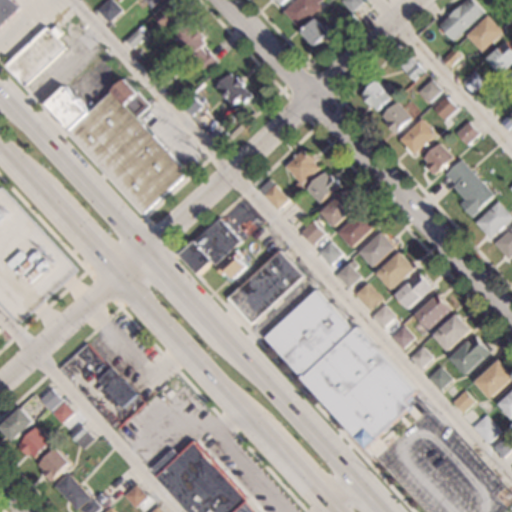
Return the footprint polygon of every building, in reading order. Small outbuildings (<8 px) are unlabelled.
[(13,0),(22,9),(0,29),(0,0),(13,0)] [(112,0),(124,13),(110,26),(98,13),(112,0)] [(163,0),(152,11),(142,0),(163,0)] [(314,0),(323,9),(299,30),(284,14),(300,0),(314,0)] [(360,0),(364,4),(352,15),(342,4),(346,0),(360,0)] [(472,0),(486,14),(455,43),(441,28),(470,0),(472,0)] [(185,17),(169,32),(154,16),(170,1),(185,17)] [(505,35),(483,55),(468,38),(490,18),(505,35)] [(331,35),(315,49),(302,34),(317,20),(331,35)] [(194,30),(196,28),(206,39),(204,41),(207,44),(201,50),(206,55),(208,53),(218,63),(206,75),(196,64),(200,61),(195,56),(193,58),(174,38),(188,24),(194,30)] [(64,34),(58,40),(68,50),(27,88),(8,67),(48,30),(51,33),(57,27),(64,34)] [(145,40),(133,51),(126,43),(138,31),(145,40)] [(511,47),(511,68),(503,76),(489,60),(508,43),(511,47)] [(464,58),(450,70),(443,62),(457,50),(464,58)] [(426,73),(415,83),(407,75),(418,65),(426,73)] [(485,84),(473,95),(464,84),(475,73),(485,84)] [(236,82),(239,79),(245,86),(243,88),(252,98),(244,105),(239,101),(232,107),(216,89),(231,75),(236,82)] [(150,108),(138,120),(186,174),(144,215),(68,134),(70,132),(47,107),(67,87),(90,114),(125,81),(150,108)] [(178,88),(174,91),(169,85),(172,82),(178,88)] [(394,99),(379,113),(375,110),(375,111),(363,98),(379,82),(394,99)] [(443,93),(430,106),(420,94),(433,82),(443,93)] [(505,98),(492,110),(485,102),(497,90),(505,98)] [(203,109),(191,119),(181,107),(192,97),(203,109)] [(460,112),(447,123),(435,110),(448,99),(460,112)] [(415,120),(397,137),(386,125),(389,122),(385,118),(400,104),(415,120)] [(511,130),(509,133),(501,124),(511,114),(511,130)] [(437,137),(416,157),(402,141),(423,121),(437,137)] [(481,136),(469,147),(458,135),(470,124),(481,136)] [(456,160),(436,179),(426,169),(430,164),(426,159),(442,145),(456,160)] [(317,162),(314,164),(320,170),(303,187),(287,169),(305,153),(317,162)] [(498,199),(474,220),(461,206),(466,201),(455,189),(457,187),(447,177),(464,162),(498,199)] [(330,179),(333,176),(342,186),(321,207),(308,193),(326,175),(330,179)] [(289,202),(277,212),(265,199),(277,188),(289,202)] [(361,207),(337,229),(323,215),(347,192),(361,207)] [(511,216),(511,222),(492,241),(477,225),(500,203),(511,216)] [(303,217),(292,227),(280,215),(292,204),(303,217)] [(380,229),(356,250),(342,235),(366,213),(380,229)] [(242,243),(235,250),(239,254),(243,250),(247,255),(243,258),(244,259),(241,262),(247,269),(233,282),(226,275),(223,278),(215,270),(218,267),(214,263),(200,276),(182,256),(221,221),(242,243)] [(327,236),(313,248),(301,235),(314,223),(327,236)] [(511,261),(511,262),(496,246),(511,231),(511,261)] [(399,249),(376,270),(362,255),(385,234),(399,249)] [(343,257),(331,268),(319,254),(331,243),(343,257)] [(305,278),(253,326),(230,301),(281,253),(305,278)] [(418,271),(395,293),(380,276),(404,255),(418,271)] [(363,279),(350,291),(337,277),(351,265),(363,279)] [(435,291),(425,301),(424,300),(411,311),(398,298),(414,283),(413,283),(421,276),(435,291)] [(383,301),(370,313),(356,296),(368,285),(383,301)] [(355,332),(359,328),(418,392),(408,402),(413,407),(368,449),(265,338),(317,291),(355,332)] [(455,313),(430,335),(422,326),(424,324),(418,317),(441,297),(455,313)] [(396,318),(385,329),(375,318),(386,308),(396,318)] [(474,333),(451,354),(436,337),(459,316),(474,333)] [(417,340),(404,351),(394,339),(406,328),(417,340)] [(495,355),(468,379),(453,361),(479,337),(495,355)] [(434,360),(422,371),(412,361),(425,349),(434,360)] [(511,369),(511,382),(493,400),(477,382),(503,359),(511,369)] [(138,395),(123,408),(99,382),(103,378),(102,377),(113,367),(138,395)] [(455,382),(442,393),(430,380),(443,369),(455,382)] [(63,401),(52,412),(41,400),(52,390),(63,401)] [(476,403),(464,413),(453,401),(466,391),(476,403)] [(511,416),(500,403),(511,393),(511,416)] [(75,413),(62,425),(53,415),(65,403),(75,413)] [(24,407),(37,421),(14,442),(10,437),(9,438),(0,429),(0,425),(4,421),(6,423),(24,407)] [(503,433),(489,446),(474,428),(488,416),(503,433)] [(95,440),(84,451),(70,436),(81,425),(95,440)] [(52,443),(35,459),(31,455),(29,457),(19,446),(39,428),(52,443)] [(511,445),(511,452),(504,460),(494,448),(505,438),(511,445)] [(249,503),(253,499),(265,511),(186,511),(156,478),(157,478),(178,458),(195,443),(249,503)] [(74,463),(52,483),(47,478),(45,479),(41,475),(43,474),(41,472),(43,470),(39,465),(59,447),(74,463)] [(178,458),(157,478),(150,471),(172,451),(178,458)] [(79,485),(80,484),(83,488),(82,489),(94,501),(95,500),(103,509),(99,511),(82,511),(91,504),(88,502),(78,511),(71,504),(70,505),(67,501),(68,500),(56,488),(70,475),(79,485)] [(147,498),(135,509),(124,498),(136,486),(147,498)]
